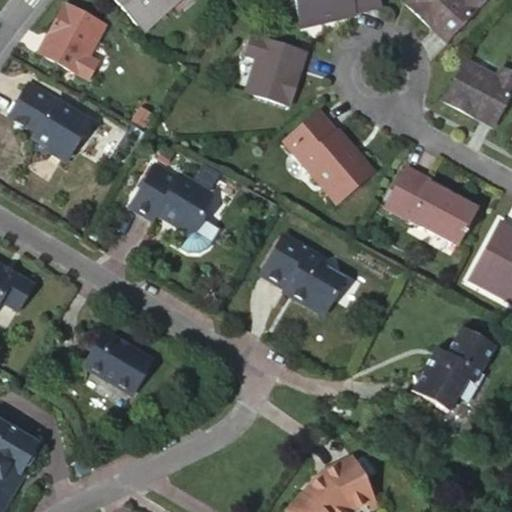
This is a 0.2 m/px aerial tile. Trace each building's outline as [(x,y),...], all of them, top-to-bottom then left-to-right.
[(105,0),(138,27),(159,0),(105,0)] [(278,0),(287,25),(366,0),(365,0),(278,0)] [(394,0),(391,2),(415,29),(419,26),(432,40),(474,2),(472,0),(394,0)] [(85,66),(101,36),(56,11),(39,43),(43,45),(34,62),(84,89),(94,72),(85,66)] [(432,40),(419,26),(415,29),(429,43),(432,40)] [(34,62),(43,45),(39,43),(30,60),(34,62)] [(230,67),(220,101),(269,116),(279,81),(275,80),(280,62),(226,45),(220,64),(230,67)] [(482,73),(452,57),(427,102),(459,119),(461,114),(478,124),(505,73),(487,64),(482,73)] [(280,62),(275,80),(279,81),(285,63),(280,62)] [(47,112),(49,110),(12,89),(0,110),(0,126),(20,138),(15,145),(16,155),(30,154),(51,166),(64,145),(69,143),(78,128),(56,115),(55,117),(47,112)] [(478,124),(461,114),(459,119),(476,128),(478,124)] [(275,151),(330,212),(362,183),(306,122),(275,151)] [(210,200),(177,181),(175,184),(152,171),(131,207),(154,221),(157,216),(166,220),(169,216),(174,219),(172,224),(189,234),(195,233),(200,225),(199,219),(201,214),(210,200)] [(447,209),(449,204),(393,174),(390,179),(447,209)] [(371,217),(444,255),(463,217),(447,209),(390,179),(371,217)] [(219,225),(201,214),(199,219),(200,225),(195,233),(189,234),(181,247),(189,252),(200,249),(209,242),(219,225)] [(511,236),(492,226),(461,283),(511,310),(511,236)] [(322,314),(341,282),(322,271),(319,261),(279,237),(256,277),(281,291),(292,298),(293,303),(315,316),(322,314)] [(0,302),(16,311),(31,286),(13,275),(0,267),(0,266),(0,302)] [(292,298),(281,291),(279,295),(293,303),(292,298)] [(416,376),(409,379),(411,386),(415,398),(417,405),(425,403),(444,413),(452,398),(459,402),(466,400),(479,376),(475,373),(489,347),(455,328),(440,356),(434,353),(423,374),(416,376)] [(148,362),(100,333),(80,368),(128,396),(148,362)] [(423,374),(434,353),(430,351),(416,376),(423,374)] [(8,468),(16,473),(19,469),(20,467),(23,465),(25,462),(27,460),(28,458),(29,457),(29,455),(30,452),(31,450),(31,449),(31,447),(34,443),(0,422),(0,500),(9,486),(0,481),(8,468)] [(303,500),(299,497),(284,511),(354,511),(364,508),(366,511),(367,511),(358,490),(362,488),(350,462),(320,475),(308,487),(312,490),(303,500)] [(0,510),(20,476),(16,473),(8,468),(0,481),(9,486),(0,500),(0,510)] [(312,490),(308,487),(299,497),(303,500),(312,490)] [(358,490),(367,511),(372,511),(362,488),(358,490)]
